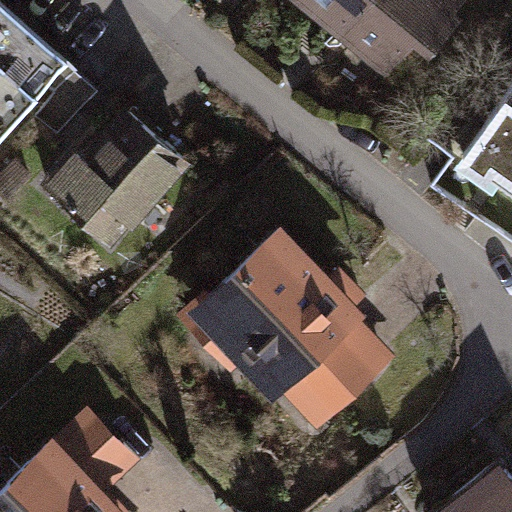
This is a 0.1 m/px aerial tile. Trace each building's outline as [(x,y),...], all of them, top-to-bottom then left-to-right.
[(293,0),(344,46),(379,0),(293,0)] [(379,0),(344,46),(395,90),(467,0),(379,0)] [(0,136),(67,61),(0,2),(0,136)] [(511,66),(502,58),(439,139),(511,194),(511,66)] [(103,86),(82,68),(38,118),(59,136),(103,86)] [(120,95),(42,192),(112,248),(190,151),(120,95)] [(37,168),(18,151),(0,170),(0,184),(11,195),(37,168)] [(297,213),(201,297),(315,426),(400,352),(370,318),(381,309),(297,213)] [(111,404),(0,496),(0,511),(153,511),(125,478),(153,454),(111,404)] [(511,511),(511,469),(496,448),(411,511),(511,511)]
